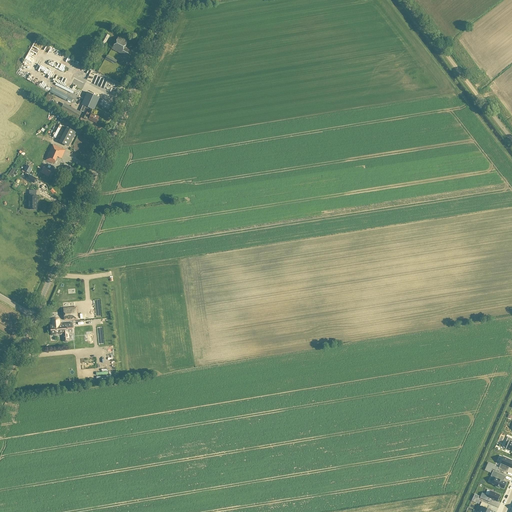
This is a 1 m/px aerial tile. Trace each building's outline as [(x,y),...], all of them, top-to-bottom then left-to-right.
[(109,36),(104,33),(97,46),(102,49),(109,36)] [(112,49),(122,55),(126,48),(124,48),(127,42),(118,37),(112,49)] [(126,47),(126,48),(122,55),(121,56),(126,58),(131,50),(126,47)] [(99,98),(87,93),(82,105),(94,110),(99,98)] [(96,124),(99,117),(91,114),(87,112),(85,116),(89,118),(88,120),(96,124)] [(66,127),(58,142),(65,145),(73,131),(66,127)] [(52,145),(46,161),(54,164),(57,157),(60,149),(52,145)] [(71,177),(74,170),(65,166),(64,170),(60,168),(59,172),(71,177)] [(12,169),(6,178),(9,179),(15,170),(12,169)] [(34,184),(36,179),(29,175),(26,180),(34,184)] [(67,320),(76,319),(75,308),(63,308),(64,320),(67,320)] [(54,325),(50,325),(51,332),(51,335),(62,334),(61,324),(59,324),(59,320),(53,320),(54,325)] [(72,323),(61,324),(62,334),(63,340),(63,341),(65,342),(67,342),(68,341),(68,340),(68,337),(68,334),(73,334),(72,323)] [(84,341),(83,326),(73,327),(74,339),(79,339),(79,341),(84,341)] [(499,468),(506,471),(508,467),(511,468),(511,460),(504,457),(499,468)] [(493,471),(491,477),(496,479),(493,484),(496,486),(496,487),(499,488),(499,487),(504,489),(506,483),(503,481),(502,481),(503,480),(500,478),(501,475),(493,471)] [(482,493),(480,498),(491,503),(492,500),(497,502),(500,496),(490,491),(488,496),(482,493)] [(478,511),(477,511),(492,511),(493,511),(486,509),(488,505),(481,502),(480,506),(482,507),(479,511),(478,511)]
